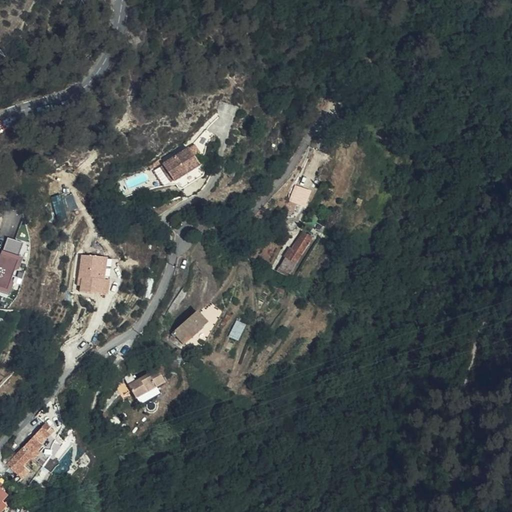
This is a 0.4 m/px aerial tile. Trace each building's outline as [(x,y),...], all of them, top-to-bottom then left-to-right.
[(208,133),(195,148),(200,157),(216,140),(208,133)] [(200,157),(195,148),(189,151),(199,169),(205,165),(200,157)] [(199,169),(189,151),(161,166),(171,184),(199,169)] [(298,178),(292,175),(285,173),(278,189),(282,191),(292,194),(298,178)] [(58,219),(67,217),(62,193),(53,195),(58,219)] [(300,238),(308,243),(311,239),(303,234),(300,238)] [(6,236),(0,255),(0,291),(10,295),(22,255),(19,254),(23,241),(6,236)] [(288,276),(308,243),(300,238),(292,252),(290,251),(278,270),(288,276)] [(106,285),(109,263),(83,259),(78,290),(83,290),(82,295),(109,299),(110,285),(106,285)] [(204,335),(210,326),(196,314),(175,335),(185,344),(191,338),(195,341),(204,335)] [(239,345),(248,329),(239,324),(230,340),(239,345)] [(163,381),(153,364),(116,384),(122,395),(131,389),(135,397),(163,381)] [(102,407),(99,412),(106,417),(109,411),(102,407)] [(41,432),(52,420),(47,415),(36,427),(41,432)] [(57,425),(52,420),(41,432),(22,451),(12,462),(5,456),(0,461),(0,466),(8,473),(16,465),(24,473),(31,467),(27,463),(37,453),(35,452),(40,446),(43,448),(48,442),(47,441),(55,433),(52,430),(57,425)] [(51,445),(48,442),(43,448),(40,446),(35,452),(37,453),(41,457),(51,445)] [(12,462),(22,451),(16,445),(5,456),(12,462)] [(31,467),(24,473),(18,480),(22,484),(35,471),(31,467)] [(0,503),(3,500),(9,494),(0,485),(0,503)]
